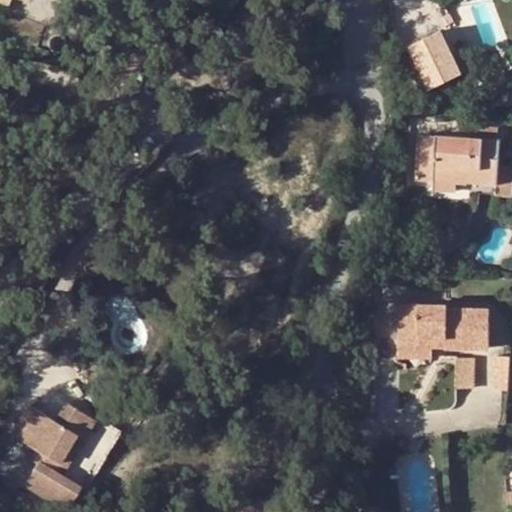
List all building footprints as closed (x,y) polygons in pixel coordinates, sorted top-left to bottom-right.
[(442,87),(478,69),(456,25),(420,43),(442,87)] [(511,76),(491,77),(492,101),(511,100),(511,76)] [(470,135),(499,137),(499,127),(470,124),(470,135)] [(497,182),(498,162),(499,137),(470,135),(419,133),(418,162),(435,163),(434,179),(457,180),(457,173),(465,174),(466,180),(470,180),(497,182)] [(435,163),(418,162),(417,178),(434,179),(435,163)] [(497,182),(470,180),(469,191),(511,193),(511,162),(498,162),(497,182)] [(457,190),(457,180),(434,179),(434,188),(457,190)] [(399,346),(433,345),(489,346),(489,306),(447,307),(447,302),(400,302),(399,346)] [(433,345),(399,346),(399,356),(433,356),(433,345)] [(498,369),(511,370),(511,354),(498,353),(498,369)] [(475,357),(457,357),(457,387),(475,387),(475,357)] [(497,388),(510,388),(511,370),(498,369),(497,388)] [(38,461),(25,482),(68,507),(82,483),(86,485),(118,431),(66,400),(56,417),(28,401),(11,431),(36,446),(29,457),(38,461)]
